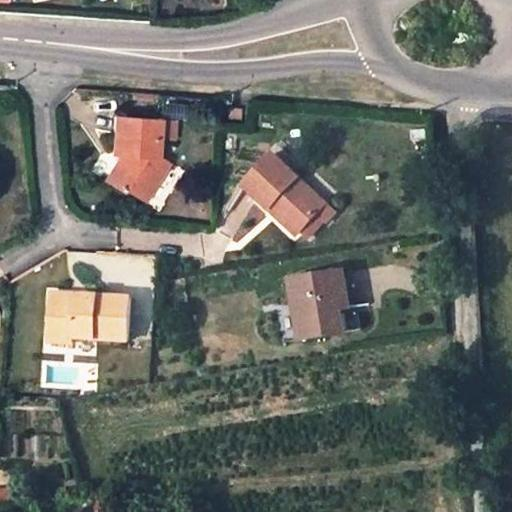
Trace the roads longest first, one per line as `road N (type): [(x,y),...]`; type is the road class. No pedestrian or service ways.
road 1 (unclassified): [(109,49),(209,72),(309,61),(387,64)]
road 2 (unclassified): [(362,0),(198,40),(109,49)]
road 3 (residential): [(472,344),(462,89)]
road 4 (track): [(479,511),(472,344)]
